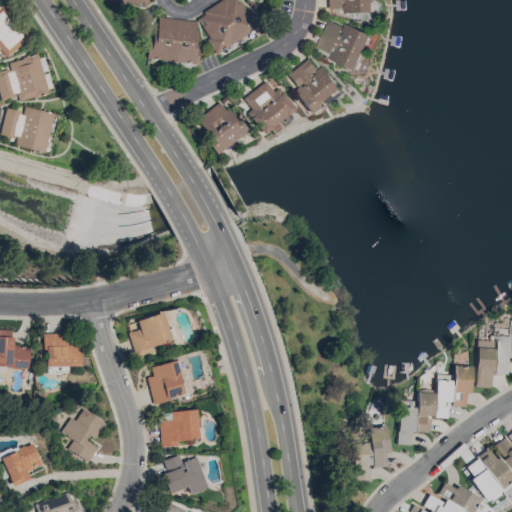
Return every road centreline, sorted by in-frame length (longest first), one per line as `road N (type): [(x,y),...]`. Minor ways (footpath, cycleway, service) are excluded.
road 1 (tertiary): [(42,0),(164,183),(209,268)]
road 2 (tertiary): [(232,257),(189,175),(72,0)]
road 3 (tertiary): [(294,511),(273,382),(232,257)]
road 4 (tertiary): [(209,268),(254,416),(268,511)]
road 5 (residential): [(91,300),(133,440),(118,511)]
road 6 (residential): [(209,268),(91,300),(0,302)]
road 7 (residential): [(147,112),(284,44),(305,0)]
road 8 (residential): [(511,401),(374,511)]
